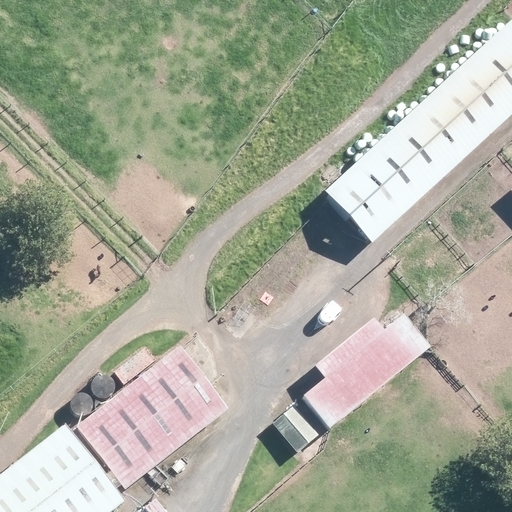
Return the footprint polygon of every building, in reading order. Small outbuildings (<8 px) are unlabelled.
[(511,116),(511,25),(510,24),(323,195),(369,246),(511,116)] [(429,350),(403,318),(381,336),(371,323),(314,369),(324,382),(302,400),(328,432),(429,350)] [(160,364),(149,349),(115,375),(127,390),(76,428),(119,484),(222,407),(179,350),(160,364)] [(316,437),(292,408),(270,426),(294,455),(316,437)] [(0,511),(110,511),(123,502),(64,428),(0,477),(0,511)]
